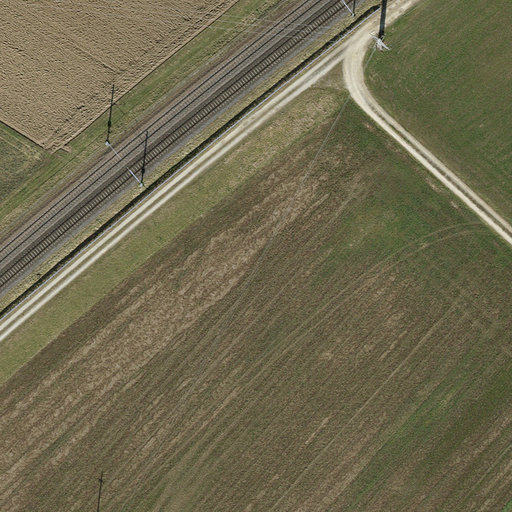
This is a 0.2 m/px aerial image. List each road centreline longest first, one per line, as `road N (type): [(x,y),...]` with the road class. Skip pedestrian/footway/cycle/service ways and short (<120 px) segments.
road 1 (track): [(410,0),(0,335)]
road 2 (track): [(0,216),(262,0)]
road 3 (track): [(355,40),(351,67),(364,101),(511,235)]
